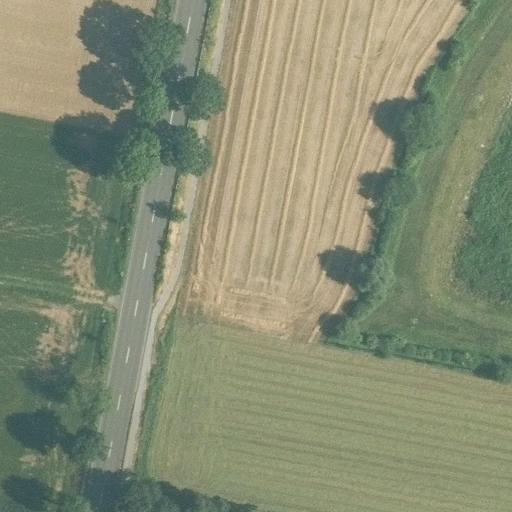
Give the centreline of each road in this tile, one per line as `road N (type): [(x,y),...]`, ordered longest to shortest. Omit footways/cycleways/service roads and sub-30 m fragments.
road 1 (secondary): [(98,511),(192,0)]
road 2 (track): [(0,285),(135,310)]
